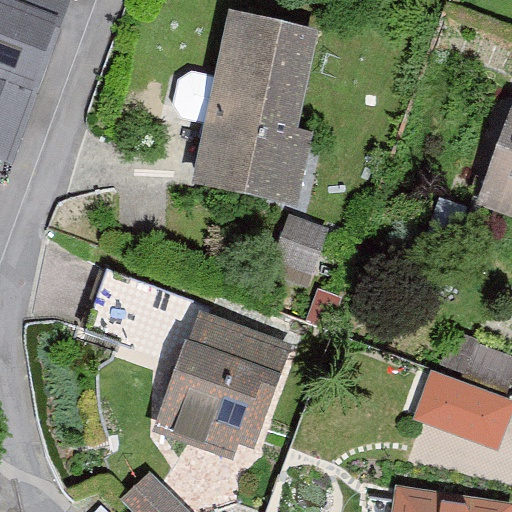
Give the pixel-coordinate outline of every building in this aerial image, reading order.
[(67,12),(33,0),(0,0),(0,154),(13,159),(67,12)] [(309,17),(233,2),(200,173),(307,194),(319,130),(288,124),(309,17)] [(511,96),(476,200),(511,212),(511,96)] [(278,216),(271,275),(313,280),(321,222),(278,216)] [(292,339),(197,305),(153,425),(232,454),(237,439),(253,445),(292,339)] [(511,409),(511,397),(431,366),(413,414),(498,446),(511,409)] [(191,511),(150,468),(121,494),(137,511),(191,511)] [(510,511),(511,503),(511,497),(396,481),(391,511),(510,511)]
